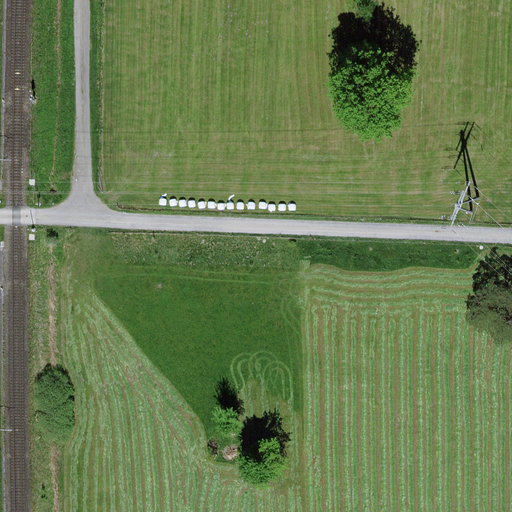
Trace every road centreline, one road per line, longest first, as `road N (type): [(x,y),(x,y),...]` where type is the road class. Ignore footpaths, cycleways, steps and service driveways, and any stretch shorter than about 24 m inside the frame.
road 1 (track): [(511,234),(84,216)]
road 2 (track): [(84,216),(82,0)]
